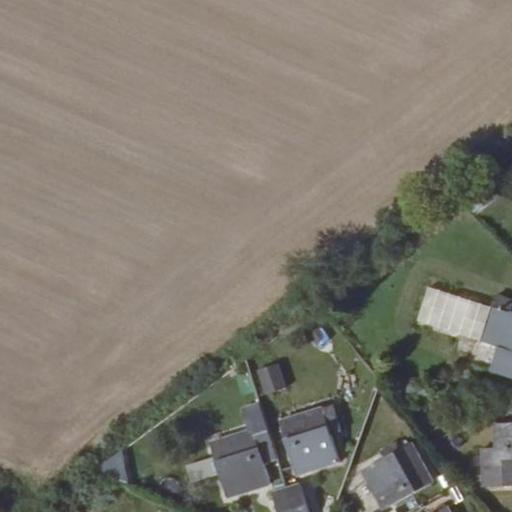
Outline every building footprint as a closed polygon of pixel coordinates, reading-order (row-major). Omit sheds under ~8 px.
[(498,347),(509,313),(441,291),(430,324),(498,347)] [(511,375),(511,309),(510,309),(509,313),(498,347),(511,351),(503,372),(511,375)] [(264,394),(288,388),(281,363),(257,370),(264,394)] [(279,419),(296,473),(339,459),(323,405),(279,419)] [(495,449),(482,450),(484,484),(511,482),(511,422),(494,424),(495,449)] [(209,441),(226,495),(269,481),(252,427),(209,441)] [(412,442),(363,469),(385,509),(434,482),(412,442)] [(104,477),(125,478),(126,457),(105,456),(104,477)] [(307,511),(299,485),(286,489),(293,511),(307,511)] [(293,511),(286,489),(273,492),(279,511),(293,511)]
